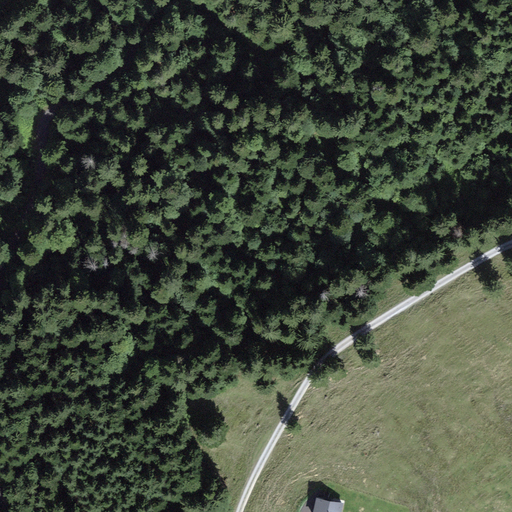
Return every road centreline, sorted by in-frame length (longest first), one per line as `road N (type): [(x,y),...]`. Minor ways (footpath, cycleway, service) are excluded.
road 1 (track): [(511,240),(359,332),(286,408),(241,511)]
road 2 (track): [(176,0),(163,39),(119,77),(50,116),(41,138),(49,202),(0,313)]
